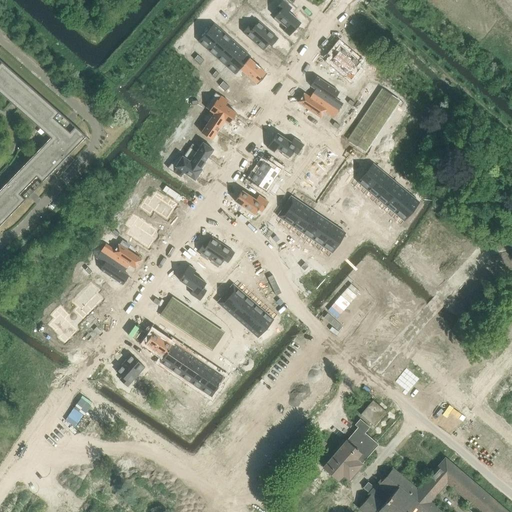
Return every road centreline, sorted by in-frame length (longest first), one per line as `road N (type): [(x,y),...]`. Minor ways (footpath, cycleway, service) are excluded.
road 1 (unclassified): [(42,430),(64,444),(157,455),(224,497),(257,498),(272,511)]
road 2 (residential): [(274,106),(157,279)]
road 3 (residential): [(136,307),(42,430)]
